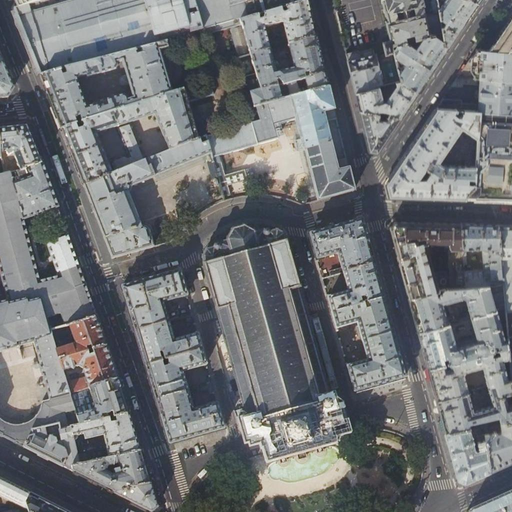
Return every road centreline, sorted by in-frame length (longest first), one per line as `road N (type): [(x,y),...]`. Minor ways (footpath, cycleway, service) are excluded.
road 1 (residential): [(368,188),(493,0)]
road 2 (tertiary): [(166,470),(97,276)]
road 3 (residential): [(293,224),(348,418)]
road 4 (residential): [(240,448),(186,254)]
road 5 (tertiary): [(372,207),(421,402)]
road 6 (tertiary): [(320,0),(368,188)]
road 7 (tertiary): [(97,276),(34,105)]
road 8 (residential): [(372,207),(511,212)]
road 9 (residential): [(293,224),(263,209),(237,210),(209,222),(186,254)]
road 10 (secondary): [(110,511),(0,455)]
